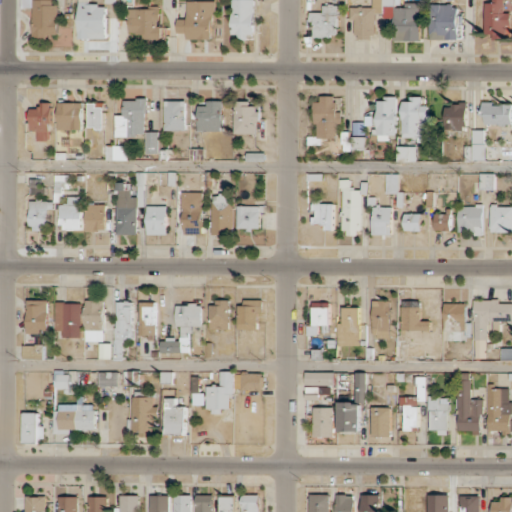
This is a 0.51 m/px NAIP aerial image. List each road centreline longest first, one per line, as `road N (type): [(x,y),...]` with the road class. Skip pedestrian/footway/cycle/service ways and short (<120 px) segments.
road 1 (residential): [(286,511),(288,0)]
road 2 (residential): [(511,70),(0,68)]
road 3 (residential): [(4,511),(6,0)]
road 4 (residential): [(0,264),(511,266)]
road 5 (residential): [(0,463),(511,465)]
